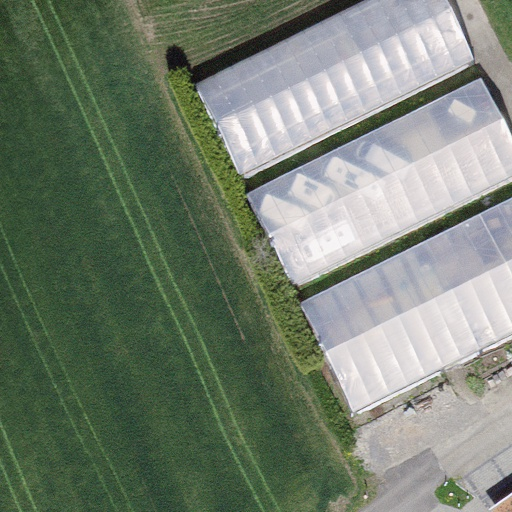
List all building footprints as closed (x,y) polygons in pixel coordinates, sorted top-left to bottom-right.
[(441,0),(374,0),(194,88),(239,180),(474,65),(441,0)] [(511,147),(480,82),(246,197),(291,288),(511,179),(511,147)] [(511,200),(299,306),(353,415),(511,337),(511,200)] [(376,473),(471,426),(446,376),(351,422),(376,473)] [(511,511),(511,464),(470,494),(482,511),(511,511)]
